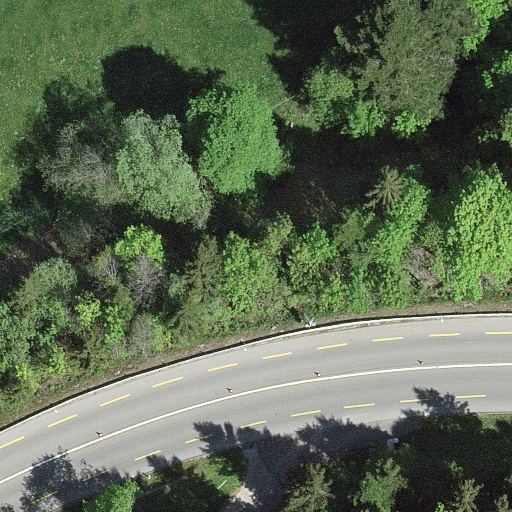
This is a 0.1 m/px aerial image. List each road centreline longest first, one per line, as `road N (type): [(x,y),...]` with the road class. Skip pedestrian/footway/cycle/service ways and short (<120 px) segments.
road 1 (primary): [(511,367),(277,392),(150,423),(0,491)]
road 2 (track): [(395,375),(243,511)]
